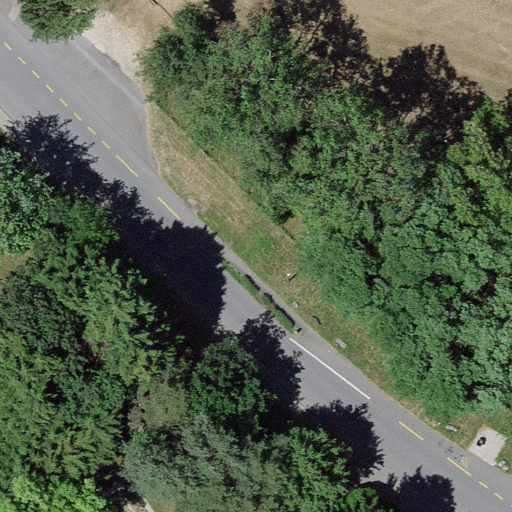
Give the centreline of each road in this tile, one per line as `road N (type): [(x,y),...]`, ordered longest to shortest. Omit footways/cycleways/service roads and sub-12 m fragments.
road 1 (tertiary): [(473,511),(283,360),(0,73)]
road 2 (track): [(41,108),(129,0)]
